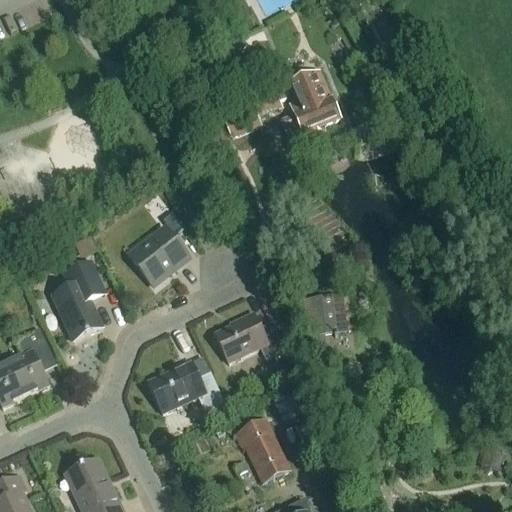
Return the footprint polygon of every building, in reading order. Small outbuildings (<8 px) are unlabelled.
[(257,0),(265,15),(297,0),(257,0)] [(233,48),(216,59),(224,70),(241,59),(233,48)] [(235,84),(245,105),(222,115),(234,143),(264,130),(261,122),(286,111),(277,91),(266,96),(257,74),(235,84)] [(299,104),(291,107),(296,120),(282,126),(291,147),(297,149),(320,139),(317,133),(341,123),(333,104),(321,74),(292,85),(299,104)] [(182,230),(173,218),(163,225),(172,237),(182,230)] [(170,277),(171,278),(176,274),(177,269),(175,267),(186,260),(165,233),(149,245),(148,252),(133,264),(153,290),(170,277)] [(91,241),(75,249),(82,263),(98,256),(91,241)] [(65,279),(71,293),(53,301),(74,346),(103,332),(89,303),(105,296),(91,267),(65,279)] [(333,300),(303,304),(305,321),(311,320),(314,339),(307,339),(309,352),(326,350),(324,338),(347,335),(343,308),(334,309),(333,300)] [(237,325),(239,328),(215,339),(229,368),(260,353),(266,364),(282,356),(273,326),(260,332),(254,317),(237,325)] [(53,362),(41,335),(16,346),(23,362),(10,368),(26,403),(50,392),(39,369),(53,362)] [(192,367),(148,387),(163,418),(198,402),(207,421),(227,411),(211,377),(199,382),(192,367)] [(26,403),(10,368),(0,372),(0,407),(3,414),(26,403)] [(291,396),(273,403),(283,427),(301,419),(291,396)] [(265,422),(238,436),(263,488),(291,474),(265,422)] [(305,426),(294,431),(303,451),(314,446),(305,426)] [(121,511),(99,464),(65,480),(80,511),(121,511)] [(244,466),(234,471),(238,480),(249,474),(244,466)] [(0,489),(0,511),(29,511),(23,497),(26,496),(19,480),(0,489)] [(286,511),(309,511),(305,503),(286,511)]
